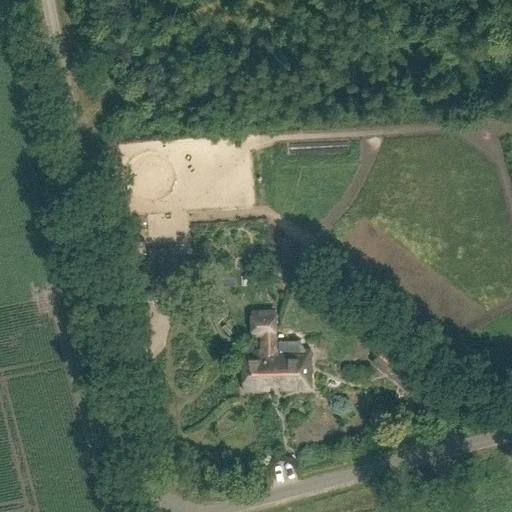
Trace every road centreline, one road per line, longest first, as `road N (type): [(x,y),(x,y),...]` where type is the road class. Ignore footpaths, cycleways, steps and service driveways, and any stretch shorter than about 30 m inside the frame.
road 1 (unclassified): [(155,511),(48,0)]
road 2 (unclassified): [(209,511),(511,438)]
